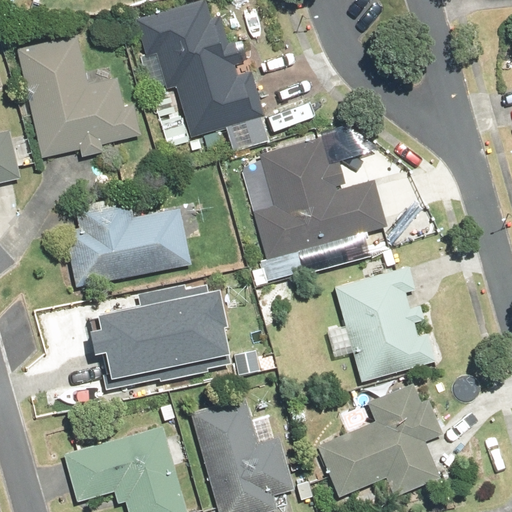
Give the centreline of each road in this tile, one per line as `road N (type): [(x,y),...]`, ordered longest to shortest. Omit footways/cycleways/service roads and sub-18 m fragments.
road 1 (residential): [(511,296),(466,128)]
road 2 (residential): [(466,128),(426,0)]
road 3 (residential): [(32,511),(0,391)]
